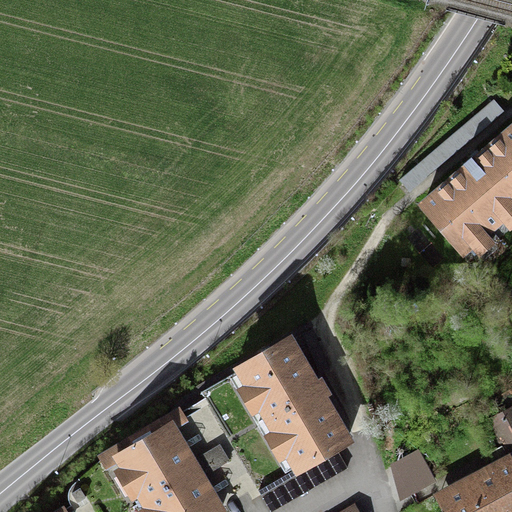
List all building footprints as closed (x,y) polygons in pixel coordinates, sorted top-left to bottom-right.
[(511,123),(416,204),(467,264),(511,226),(511,123)] [(349,435),(286,330),(219,370),(282,475),(349,435)] [(508,455),(438,493),(448,511),(511,511),(511,405),(489,418),(508,455)] [(225,511),(167,415),(99,455),(133,511),(225,511)] [(360,511),(354,499),(329,511),(360,511)]
